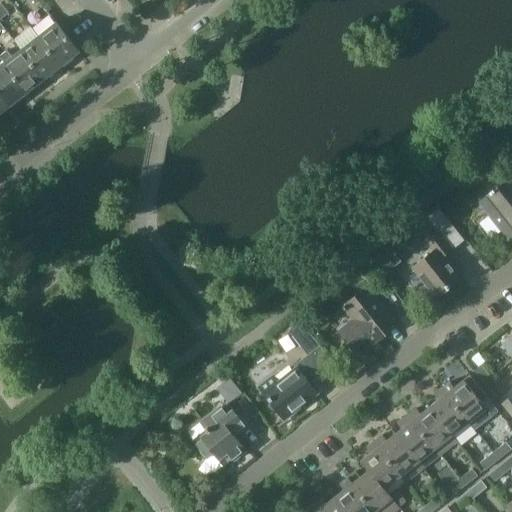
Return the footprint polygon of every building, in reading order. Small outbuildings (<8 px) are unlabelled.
[(0,18),(8,13),(0,3),(0,2),(0,18)] [(61,65),(78,51),(55,21),(37,35),(61,65)] [(43,78),(61,65),(37,35),(20,48),(43,78)] [(3,62),(26,92),(43,78),(20,48),(3,62)] [(0,63),(0,93),(9,105),(26,92),(3,62),(0,63)] [(0,93),(0,112),(9,105),(0,93)] [(504,180),(477,202),(490,219),(490,223),(494,228),(498,229),(505,238),(509,238),(511,236),(511,187),(511,185),(511,169),(501,176),(504,180)] [(431,251),(411,266),(435,297),(461,277),(443,256),(453,248),(437,229),(422,241),(431,251)] [(388,246),(369,261),(381,276),(400,261),(388,246)] [(351,319),(338,330),(356,352),(370,341),(372,343),(397,323),(366,284),(340,306),(351,319)] [(313,312),(303,320),(312,333),(323,324),(313,312)] [(301,321),(288,331),(307,355),(320,345),(301,321)] [(273,374),(258,386),(283,418),(316,392),(309,384),(322,374),(307,355),(293,366),(294,367),(285,375),(286,377),(279,382),(273,374)] [(484,384),(491,378),(480,364),(473,370),(484,384)] [(227,403),(240,392),(229,377),(216,388),(227,403)] [(484,384),(494,396),(501,390),(491,378),(484,384)] [(469,422),(487,408),(464,379),(454,387),(449,382),(442,388),(469,422)] [(469,422),(442,388),(434,394),(438,399),(429,406),(452,436),(469,422)] [(511,418),(511,416),(511,403),(507,398),(500,404),(511,418)] [(234,434),(245,425),(247,423),(240,415),(238,416),(232,408),(226,412),(220,404),(199,421),(205,429),(192,439),(207,458),(213,453),(223,466),(245,449),(234,434)] [(457,441),(452,436),(429,406),(420,414),(415,408),(408,414),(435,449),(440,455),(457,441)] [(440,455),(435,449),(408,414),(400,421),(404,426),(395,433),(418,463),(423,468),(440,455)] [(423,468),(418,463),(395,433),(386,441),(382,435),(374,441),(401,476),(406,481),(423,468)] [(385,489),(401,476),(374,441),(366,447),(370,453),(361,460),(384,489),(385,489)] [(492,452),(498,459),(511,449),(506,442),(492,452)] [(498,459),(492,452),(479,463),(485,470),(498,459)] [(511,455),(502,464),(507,471),(511,467),(511,455)] [(347,477),(375,511),(374,511),(391,511),(398,507),(392,498),(391,497),(384,489),(361,460),(361,461),(368,470),(359,477),(355,471),(347,477)] [(502,464),(488,474),(494,481),(507,471),(502,464)] [(459,479),(464,486),(477,476),(472,468),(459,479)] [(374,511),(375,511),(347,477),(340,484),(344,489),(335,496),(347,511),(374,511)] [(445,489),(451,496),(464,486),(459,479),(445,489)] [(468,490),(473,498),(487,487),(481,480),(468,490)] [(468,490),(454,501),(460,508),(473,498),(468,490)] [(398,492),(391,497),(392,498),(398,507),(399,506),(406,501),(398,492)] [(429,511),(431,511),(444,502),(438,495),(425,505),(429,511)] [(347,511),(335,496),(325,504),(321,498),(313,504),(319,511),(347,511)]
